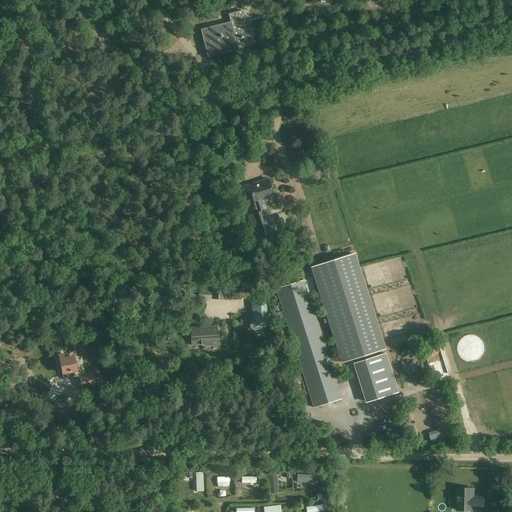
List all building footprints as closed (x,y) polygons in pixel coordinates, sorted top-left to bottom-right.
[(231,25),(207,31),(212,51),(236,45),(236,46),(251,43),(243,11),(228,14),(231,25)] [(251,196),(257,213),(247,216),(254,238),(270,233),(261,205),(274,201),(267,180),(242,188),(246,198),(251,196)] [(46,249),(40,234),(31,237),(37,253),(46,249)] [(385,349),(355,253),(310,267),(341,363),(385,349)] [(341,400),(303,281),(276,290),(314,408),(341,400)] [(213,301),(224,301),(224,289),(213,289),(213,301)] [(199,291),(190,291),(189,298),(199,299),(199,300),(210,300),(210,291),(199,290),(199,291)] [(253,323),(252,324),(250,326),(250,328),(252,330),(253,330),(262,330),(262,328),(271,327),(269,314),(267,313),(266,302),(251,303),(253,323)] [(191,328),(192,346),(218,345),(217,327),(191,328)] [(74,358),(64,360),(63,355),(59,356),(63,379),(77,377),(76,371),(78,371),(77,362),(75,362),(74,358)] [(367,403),(396,394),(384,355),(355,364),(367,403)] [(96,384),(94,375),(82,377),(83,386),(96,384)] [(202,474),(195,474),(196,492),(203,491),(202,474)] [(276,476),(267,477),(269,496),(278,495),(276,476)] [(317,478),(296,476),(296,484),(317,486),(317,478)] [(474,490),(458,489),(457,510),(473,511),(473,510),(483,510),(484,498),(473,498),(474,490)]
